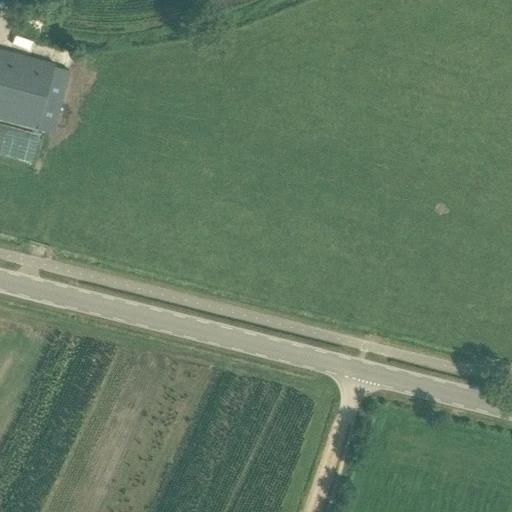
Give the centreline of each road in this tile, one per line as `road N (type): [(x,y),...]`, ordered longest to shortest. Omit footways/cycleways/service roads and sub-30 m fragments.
road 1 (secondary): [(511,410),(0,281)]
road 2 (track): [(355,369),(310,511)]
